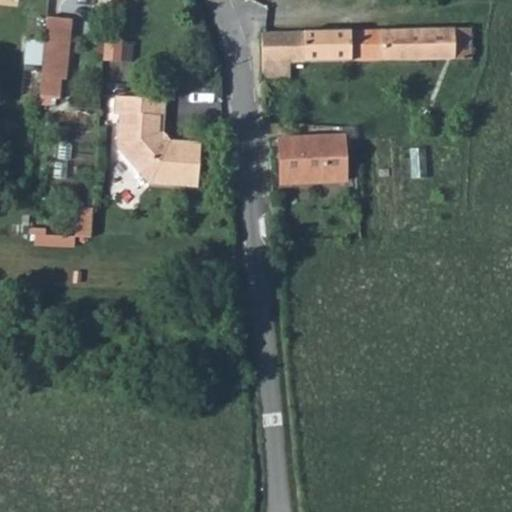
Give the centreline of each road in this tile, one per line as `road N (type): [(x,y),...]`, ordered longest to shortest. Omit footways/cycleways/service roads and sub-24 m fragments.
road 1 (residential): [(277,511),(244,82),(218,0)]
road 2 (track): [(466,0),(408,13),(271,13),(229,22)]
